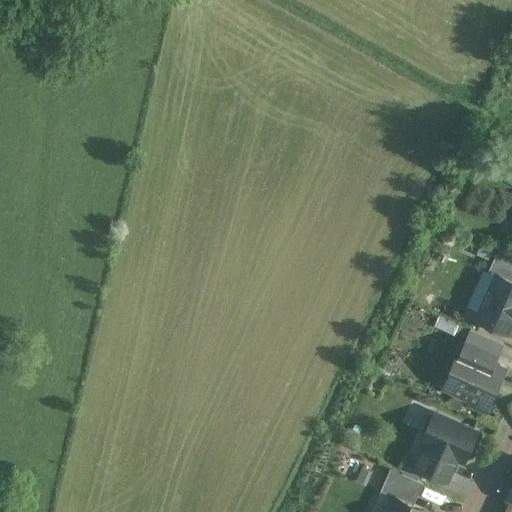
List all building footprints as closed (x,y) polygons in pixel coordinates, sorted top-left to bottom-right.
[(511,163),(511,162),(502,177),(511,183),(511,163)] [(511,260),(496,254),(487,273),(496,277),(496,275),(511,282),(511,260)] [(496,277),(476,319),(509,334),(511,328),(511,282),(496,275),(496,277)] [(493,366),(473,357),(482,335),(470,330),(460,353),(461,353),(453,370),(457,372),(449,390),(471,400),(469,404),(486,411),(504,371),(493,366)] [(503,345),(482,335),(473,357),(493,366),(503,345)] [(476,433),(434,414),(434,416),(428,413),(421,430),(426,432),(422,443),(425,444),(415,467),(448,482),(461,453),(466,455),(476,433)] [(420,474),(402,466),(399,473),(417,481),(420,474)] [(399,473),(390,469),(380,492),(393,498),(393,497),(413,506),(423,484),(417,481),(399,473)] [(427,511),(413,506),(393,497),(393,498),(386,511),(427,511)]
